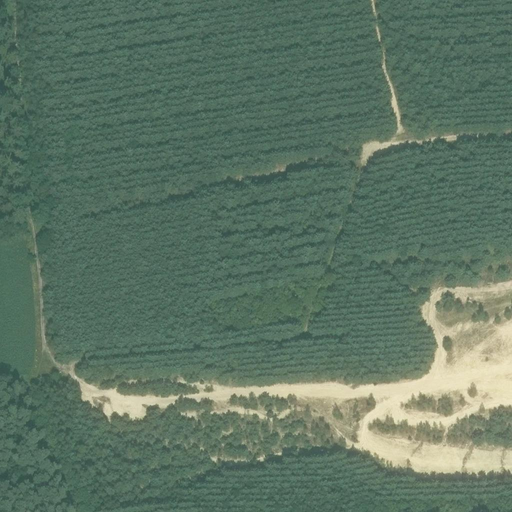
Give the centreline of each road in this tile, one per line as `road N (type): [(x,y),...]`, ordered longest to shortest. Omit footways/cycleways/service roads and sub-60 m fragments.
road 1 (track): [(511,131),(396,143),(71,215),(33,231),(48,346),(38,373)]
road 2 (track): [(368,149),(306,333)]
road 3 (track): [(373,0),(396,143)]
